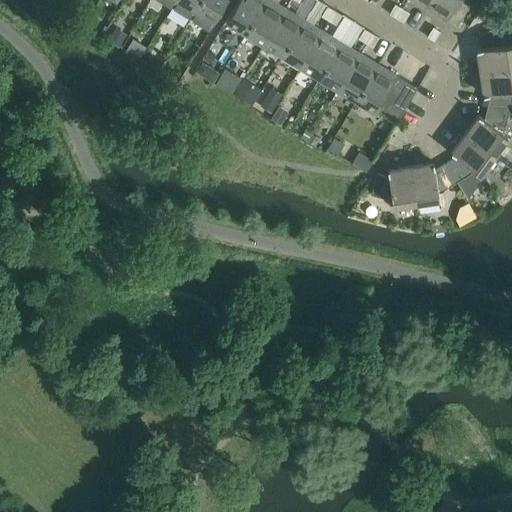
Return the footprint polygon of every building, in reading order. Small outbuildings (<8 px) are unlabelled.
[(175,0),(172,6),(191,17),(200,0),(175,0)] [(200,0),(191,17),(210,29),(227,0),(200,0)] [(238,0),(226,22),(245,33),(265,0),(238,0)] [(270,0),(265,0),(245,33),(264,45),(285,9),(270,0)] [(410,0),(427,10),(432,0),(410,0)] [(432,0),(427,10),(457,28),(469,7),(459,0),(432,0)] [(396,19),(402,9),(395,4),(389,14),(396,19)] [(322,16),(329,21),(335,11),(327,6),(322,16)] [(285,9),(264,45),(282,56),(304,20),(285,9)] [(409,13),(402,9),(396,19),(403,23),(409,13)] [(335,11),(329,21),(336,25),(342,15),(335,11)] [(304,20),(282,56),(301,67),(322,31),(304,20)] [(476,49),(480,73),(511,67),(511,44),(507,45),(496,26),(477,37),(483,48),(476,49)] [(434,42),(440,32),(433,27),(427,37),(434,42)] [(358,39),(366,43),(372,33),(364,29),(358,39)] [(322,31),(301,67),(319,78),(341,42),(322,31)] [(114,32),(109,41),(120,48),(125,39),(114,32)] [(372,33),(366,43),(373,47),(379,38),(372,33)] [(341,42),(319,78),(338,89),(359,53),(341,42)] [(359,53),(338,89),(356,100),(378,65),(359,53)] [(378,65),(356,100),(376,112),(384,97),(395,104),(408,82),(378,65)] [(511,67),(480,73),(483,96),(490,95),(487,107),(509,112),(511,99),(511,67)] [(267,96),(261,106),(272,113),(278,103),(267,96)] [(478,115),(465,134),(496,157),(510,138),(504,133),(509,112),(487,107),(484,119),(478,115)] [(306,128),(301,137),(307,141),(312,132),(306,128)] [(313,134),(308,141),(316,147),(321,139),(313,134)] [(456,157),(445,163),(457,182),(476,171),(483,176),(496,157),(465,134),(451,152),(456,157)] [(334,138),(328,149),(338,155),(344,145),(334,138)] [(434,163),(410,166),(416,205),(440,202),(438,194),(457,182),(445,163),(435,169),(434,163)] [(416,205),(410,166),(387,170),(388,177),(376,173),(371,195),(392,201),(393,209),(416,205)]
